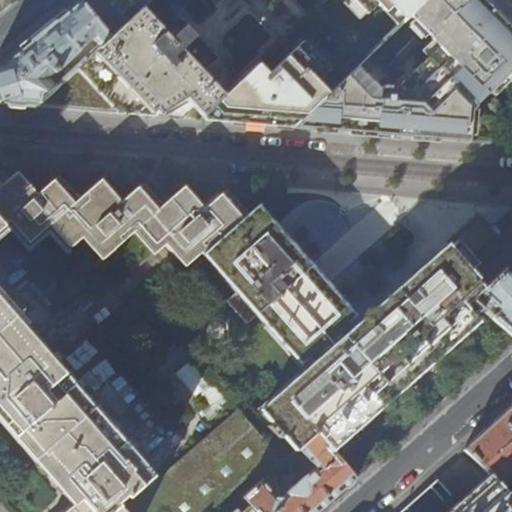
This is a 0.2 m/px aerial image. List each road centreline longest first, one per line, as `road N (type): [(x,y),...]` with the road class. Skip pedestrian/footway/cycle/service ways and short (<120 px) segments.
road 1 (residential): [(511,173),(0,132)]
road 2 (residential): [(511,367),(348,511)]
